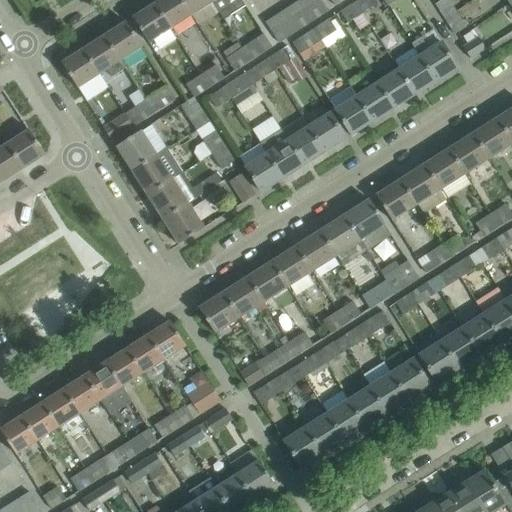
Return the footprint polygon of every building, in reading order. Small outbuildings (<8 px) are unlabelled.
[(170,29),(191,16),(181,0),(160,0),(154,4),(170,29)] [(181,0),(191,16),(213,2),(211,0),(181,0)] [(241,0),(211,0),(213,2),(220,13),(224,19),(246,6),(241,0)] [(309,23),(319,17),(307,0),(300,0),(296,3),(309,23)] [(307,0),(319,17),(329,11),(321,0),(307,0)] [(358,0),(356,2),(363,13),(378,3),(375,0),(358,0)] [(445,19),(456,12),(448,0),(441,0),(435,4),(445,19)] [(348,23),(363,13),(356,2),(341,12),(348,23)] [(299,30),(309,23),(296,3),(286,10),(299,30)] [(149,43),(170,29),(154,4),(133,18),(149,43)] [(289,36),(299,30),(286,10),(276,16),(289,36)] [(445,19),(455,35),(466,27),(456,12),(445,19)] [(279,43),(289,36),(276,16),(266,23),(279,43)] [(321,41),(338,31),(330,19),(314,29),(321,41)] [(121,61),(122,61),(142,47),(126,22),(105,36),(121,61)] [(314,29),(302,37),(314,55),(325,48),(321,41),(314,29)] [(242,48),(251,61),(273,47),(264,34),(242,48)] [(126,68),(122,61),(121,61),(105,36),(83,50),(99,75),(108,69),(113,77),(126,68)] [(457,67),(441,43),(429,51),(422,39),(413,45),(436,81),(457,67)] [(479,39),(464,49),(470,59),(486,49),(479,39)] [(399,70),(415,94),(436,81),(413,45),(412,45),(414,48),(395,61),(400,69),(399,70)] [(288,46),(268,59),(275,71),(279,68),(286,63),(296,78),(298,82),(308,76),(288,46)] [(237,52),(227,58),(235,71),(251,61),(242,48),(237,52)] [(78,88),(99,75),(83,50),(62,63),(78,88)] [(275,71),(268,59),(245,73),(253,85),(264,78),(269,84),(279,78),(275,71)] [(200,76),(208,89),(225,78),(216,65),(200,76)] [(393,108),(415,94),(399,70),(378,84),(393,108)] [(258,92),(253,85),(245,73),(225,87),(232,99),(237,106),(258,92)] [(208,89),(200,76),(186,85),(195,98),(208,89)] [(372,121),(393,108),(378,84),(357,97),(372,121)] [(147,100),(155,113),(177,100),(168,86),(147,100)] [(216,108),(232,99),(225,87),(209,96),(216,108)] [(350,87),(329,101),(351,135),(372,121),(357,97),(350,87)] [(187,101),(180,106),(197,131),(211,122),(195,98),(187,101)] [(135,108),(125,114),(133,127),(155,113),(147,100),(135,108)] [(511,140),(511,108),(497,118),(511,140)] [(111,141),(133,127),(125,114),(103,128),(111,141)] [(324,152),(346,138),(331,114),(310,128),(324,152)] [(276,116),(255,127),(262,140),(283,129),(276,116)] [(324,152),(310,128),(303,117),(282,130),(303,165),(324,152)] [(488,157),(511,142),(511,140),(497,118),(473,133),(488,157)] [(140,132),(116,147),(131,172),(165,150),(150,126),(140,132)] [(24,169),(45,155),(29,130),(8,144),(24,169)] [(282,179),(303,165),(282,130),(261,143),(268,154),(282,179)] [(212,155),(225,146),(216,131),(202,139),(212,155)] [(488,157),(473,133),(449,149),(464,173),(488,157)] [(0,178),(2,182),(24,169),(8,144),(0,148),(0,178)] [(225,146),(212,155),(222,170),(235,161),(225,146)] [(166,149),(165,150),(131,172),(147,196),(173,179),(181,174),(166,149)] [(464,173),(449,149),(424,164),(440,188),(464,173)] [(261,192),(282,179),(268,154),(246,168),(261,192)] [(400,180),(415,204),(440,188),(424,164),(400,180)] [(232,180),(229,182),(232,187),(243,203),(256,195),(245,179),(242,174),(234,179),(232,180)] [(163,221),(189,204),(173,179),(147,196),(163,221)] [(391,219),(415,204),(400,180),(375,195),(391,219)] [(367,251),(391,235),(369,199),(344,215),(367,251)] [(499,227),(511,218),(511,199),(490,214),(499,227)] [(178,245),(204,228),(189,204),(163,221),(178,245)] [(490,214),(476,224),(480,231),(482,234),(484,237),(499,227),(490,214)] [(343,266),(367,251),(344,215),(320,230),(337,257),(343,266)] [(403,220),(409,242),(425,238),(419,216),(403,220)] [(511,229),(511,228),(496,238),(504,250),(511,244),(511,229)] [(312,272),(337,257),(320,230),(296,246),(312,272)] [(442,245),(451,258),(466,248),(457,235),(442,245)] [(496,238),(481,248),(489,260),(504,250),(496,238)] [(426,274),(451,258),(442,245),(418,260),(426,274)] [(288,288),(312,272),(296,246),(271,261),(288,288)] [(469,256),(453,266),(461,278),(476,268),(469,256)] [(264,303),(288,288),(271,261),(247,277),(264,303)] [(395,269),(383,276),(386,280),(394,294),(419,278),(408,261),(399,266),(395,269)] [(453,266),(438,275),(446,287),(450,285),(453,290),(463,283),(460,278),(461,278),(453,266)] [(239,319),(264,303),(247,277),(223,292),(239,319)] [(371,309),(394,294),(386,280),(362,296),(371,309)] [(427,282),(411,292),(418,305),(419,304),(434,294),(427,282)] [(215,334),(239,319),(223,292),(198,308),(215,334)] [(411,292),(395,302),(402,315),(418,305),(411,292)] [(337,311),(346,325),(362,315),(353,301),(337,311)] [(501,342),(511,334),(511,311),(506,301),(484,315),(501,342)] [(372,334),(390,322),(391,322),(383,310),(364,322),(372,334)] [(331,334),(346,325),(337,311),(323,321),(331,334)] [(480,355),(501,342),(484,315),(463,329),(480,355)] [(148,335),(165,360),(186,347),(170,321),(148,335)] [(353,346),(372,334),(364,322),(346,334),(353,346)] [(458,369),(480,355),(463,329),(442,342),(441,342),(458,369)] [(289,342),(297,355),(314,345),(305,332),(289,342)] [(143,374),(165,360),(148,335),(127,348),(143,374)] [(318,352),(325,364),(341,353),(334,341),(318,352)] [(278,349),(273,352),(282,365),(297,355),(289,342),(278,349)] [(419,356),(436,383),(458,369),(441,342),(419,356)] [(122,387),(143,374),(127,348),(106,362),(122,387)] [(318,352),(303,362),(311,373),(316,370),(325,364),(318,352)] [(392,373),(409,400),(431,387),(413,360),(392,373)] [(122,387),(106,362),(85,376),(101,401),(108,411),(129,398),(127,395),(122,387)] [(241,373),(240,374),(248,386),(264,376),(256,364),(241,373)] [(275,380),(282,391),(294,383),(287,372),(275,380)] [(387,414),(409,400),(392,373),(370,387),(387,414)] [(80,414),(101,401),(85,376),(64,389),(80,414)] [(261,404),(282,391),(275,380),(254,393),(261,404)] [(200,415),(221,401),(209,383),(188,396),(200,415)] [(366,428),(387,414),(370,387),(349,401),(366,428)] [(59,428),(80,414),(64,389),(42,403),(59,428)] [(344,441),(366,428),(349,401),(327,414),(344,441)] [(37,441),(59,428),(42,403),(21,416),(37,441)] [(170,415),(178,429),(194,419),(186,406),(170,415)] [(226,409),(204,423),(211,434),(212,433),(228,423),(233,420),(232,419),(226,410),(226,409)] [(323,455),(344,441),(327,414),(306,428),(323,455)] [(170,415),(154,425),(162,439),(178,429),(170,415)] [(16,455),(37,441),(21,416),(0,430),(16,455)] [(182,435),(190,447),(206,438),(198,425),(182,435)] [(301,469),(323,455),(306,428),(284,442),(301,469)] [(157,442),(148,429),(127,443),(135,456),(157,442)] [(175,457),(190,447),(182,435),(167,445),(175,457)] [(127,443),(111,452),(120,466),(135,456),(127,443)] [(511,465),(511,471),(493,483),(500,495),(511,487),(511,489),(511,498),(511,446),(510,444),(502,449),(511,465)] [(0,445),(0,468),(1,470),(12,464),(0,445)] [(252,450),(231,464),(238,474),(252,498),(273,485),(273,486),(275,485),(259,462),(252,450)] [(155,453),(140,463),(147,474),(148,474),(151,472),(163,465),(155,453)] [(101,459),(85,469),(94,483),(110,472),(101,459)] [(132,484),(147,474),(140,463),(124,472),(132,484)] [(228,481),(216,488),(231,511),(252,498),(238,474),(231,465),(222,471),(228,481)] [(79,492),(94,483),(85,469),(70,479),(79,492)] [(511,511),(511,498),(511,489),(511,487),(500,495),(493,483),(485,470),(484,471),(473,478),(470,474),(464,478),(484,511),(493,511),(506,504),(511,511)] [(210,478),(188,492),(194,502),(195,502),(201,511),(230,511),(231,511),(216,488),(210,478)] [(461,511),(484,511),(464,478),(459,481),(461,485),(449,493),(461,511)] [(113,480),(97,490),(105,502),(120,492),(113,480)] [(58,486),(43,496),(51,510),(66,500),(58,486)] [(90,511),(105,502),(97,490),(82,499),(90,511)] [(42,511),(30,492),(19,499),(27,511),(42,511)] [(437,511),(461,511),(449,493),(438,500),(435,495),(430,499),(437,511)] [(27,511),(19,499),(9,506),(12,511),(27,511)] [(437,511),(430,499),(424,502),(427,507),(418,511),(437,511)] [(194,502),(178,511),(201,511),(195,502),(194,502)] [(82,511),(77,503),(62,511),(82,511)]
